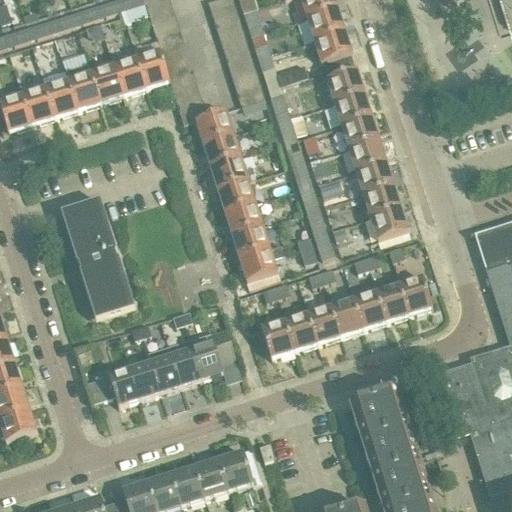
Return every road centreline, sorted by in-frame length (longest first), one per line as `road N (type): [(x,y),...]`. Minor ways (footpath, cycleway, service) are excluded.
road 1 (residential): [(261,407),(168,113),(0,162)]
road 2 (residential): [(261,407),(482,335),(446,224)]
road 3 (residential): [(83,464),(0,202)]
road 4 (residential): [(433,184),(374,0)]
road 5 (residential): [(83,464),(261,407)]
